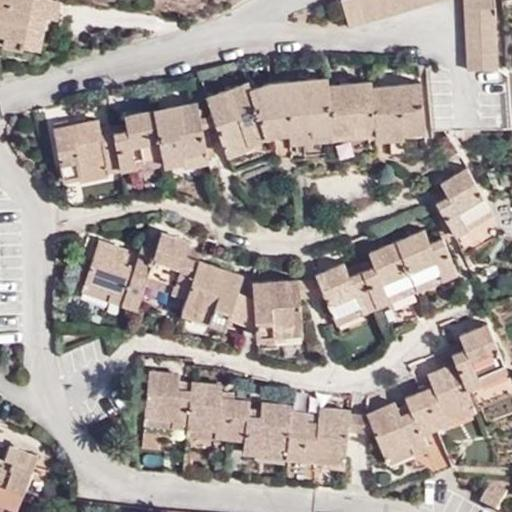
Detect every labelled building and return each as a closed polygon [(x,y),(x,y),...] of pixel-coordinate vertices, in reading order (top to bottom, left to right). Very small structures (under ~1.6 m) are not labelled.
[(61,0),(0,0),(0,34),(5,35),(4,43),(40,50),(45,26),(23,20),(25,9),(48,14),(57,16),(61,0)] [(495,0),(343,0),(351,25),(438,0),(465,0),(468,67),(498,65),(495,0)] [(45,26),(48,14),(25,9),(23,20),(45,26)] [(405,125),(405,130),(426,128),(421,81),(372,85),(371,79),(329,82),(328,75),(272,79),(251,85),(249,80),(207,93),(213,110),(217,120),(225,143),(248,135),(249,139),(263,133),(275,131),(289,129),(311,127),(311,131),(342,129),(347,128),(353,128),(353,123),(375,122),(375,127),(405,125)] [(203,124),(201,113),(198,100),(125,113),(126,120),(127,128),(102,133),(100,125),(99,119),(56,128),(64,177),(80,176),(80,172),(107,167),(107,170),(137,165),(136,157),(162,152),(164,163),(184,159),(184,153),(208,149),(203,124)] [(217,120),(213,110),(201,113),(203,124),(217,120)] [(127,128),(126,120),(100,125),(102,133),(127,128)] [(290,139),(375,131),(375,127),(375,122),(353,123),(353,128),(347,128),(342,129),(311,131),(311,127),(289,129),(290,139)] [(405,134),(405,130),(405,125),(375,127),(375,131),(376,137),(405,134)] [(479,138),(479,128),(461,128),(461,137),(479,138)] [(250,144),(249,139),(248,135),(225,143),(229,152),(250,144)] [(209,159),(208,149),(184,153),(184,159),(186,163),(209,159)] [(138,168),(164,163),(162,152),(136,157),(137,165),(138,168)] [(452,223),(457,232),(465,253),(477,248),(470,226),(466,220),(491,205),(467,164),(441,179),(444,186),(447,191),(437,198),(452,223)] [(80,172),(80,176),(81,180),(107,175),(107,170),(107,167),(80,172)] [(433,193),(437,198),(447,191),(444,186),(433,193)] [(0,343),(23,343),(21,204),(0,204),(0,343)] [(466,220),(470,226),(495,212),(491,205),(466,220)] [(440,229),(443,237),(457,232),(452,223),(440,229)] [(316,271),(318,277),(325,294),(334,313),(361,302),(364,311),(392,299),(389,291),(414,280),(439,269),(444,278),(458,272),(443,237),(431,242),(428,234),(425,227),(369,250),(373,256),(375,262),(350,273),(348,267),(344,259),(316,271)] [(244,272),(199,257),(186,252),(187,248),(190,238),(163,229),(156,246),(143,242),(137,258),(134,265),(123,261),(125,254),(128,247),(100,237),(85,282),(108,290),(105,297),(137,308),(145,282),(149,273),(174,283),(172,289),(186,295),(184,304),(210,314),(209,318),(227,324),(230,314),(239,289),(244,272)] [(431,242),(443,237),(440,229),(428,234),(431,242)] [(186,252),(199,257),(201,252),(187,248),(186,252)] [(134,265),(137,258),(125,254),(123,261),(134,265)] [(375,262),(373,256),(348,267),(350,273),(375,262)] [(414,280),(418,288),(444,278),(439,269),(414,280)] [(149,273),(145,282),(171,292),(172,289),(174,283),(149,273)] [(253,280),(254,295),(257,324),(257,335),(275,334),(274,329),(303,327),(300,297),(299,280),(299,277),(253,280)] [(318,277),(299,280),(300,297),(325,294),(318,277)] [(389,291),(392,299),(418,288),(414,280),(389,291)] [(108,290),(85,282),(82,289),(105,297),(108,290)] [(254,295),(239,289),(230,314),(257,324),(254,295)] [(338,322),(364,311),(361,302),(334,313),(338,322)] [(208,321),(209,318),(210,314),(184,304),(181,312),(208,321)] [(368,412),(376,431),(385,454),(407,444),(411,453),(428,446),(422,432),(437,425),(449,421),(446,412),(472,401),(467,386),(507,370),(488,321),(461,332),(464,340),(465,346),(452,352),(453,354),(455,360),(428,372),(430,376),(433,383),(421,388),(406,394),(409,400),(412,408),(400,412),(397,406),(395,400),(368,411),(368,412)] [(274,329),(275,334),(275,338),(303,336),(303,327),(274,329)] [(465,346),(464,340),(450,346),(452,352),(465,346)] [(452,352),(450,346),(435,353),(439,360),(453,354),(452,352)] [(345,460),(348,429),(350,411),(350,410),(320,406),(319,412),(291,410),(291,403),(262,400),(261,406),(261,414),(248,413),(248,405),(249,398),(235,397),(221,395),(222,389),(223,382),(192,379),(192,388),(179,387),(180,378),(181,371),(150,368),(145,414),(162,415),(162,421),(187,424),(218,427),(217,436),(245,439),(244,452),(259,454),(259,450),(286,454),(286,456),(317,460),(317,456),(345,460)] [(418,381),(421,388),(433,383),(430,376),(418,381)] [(192,379),(180,378),(179,387),(192,388),(192,379)] [(409,400),(397,406),(400,412),(412,408),(409,400)] [(476,410),(472,401),(446,412),(449,421),(476,410)] [(261,414),(261,406),(248,405),(248,413),(261,414)] [(350,411),(348,429),(376,431),(368,412),(350,411)] [(162,424),(162,421),(162,415),(145,414),(144,423),(162,424)] [(186,434),(217,436),(218,427),(187,424),(186,434)] [(454,465),(437,425),(422,432),(428,446),(438,472),(454,465)] [(0,477),(24,488),(39,454),(10,441),(3,458),(0,456),(0,477)] [(407,444),(385,454),(388,461),(411,453),(407,444)] [(286,463),(286,456),(286,454),(259,450),(259,454),(259,460),(286,463)] [(344,469),(345,460),(317,456),(317,460),(316,466),(344,469)] [(0,496),(17,504),(24,488),(0,477),(0,496)] [(497,510),(508,489),(493,481),(482,502),(497,510)] [(12,511),(17,504),(0,496),(0,511),(12,511)] [(46,510),(51,499),(43,496),(38,506),(46,510)]
